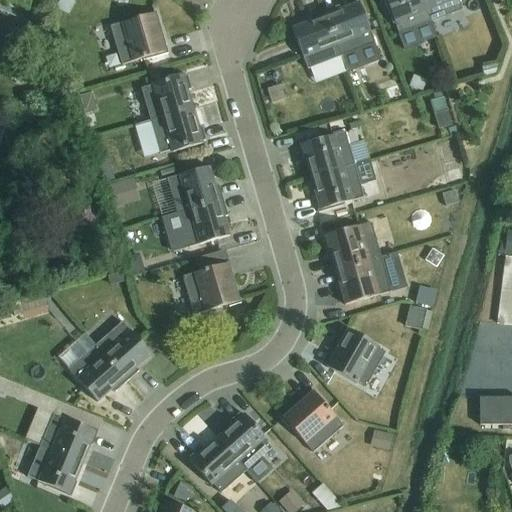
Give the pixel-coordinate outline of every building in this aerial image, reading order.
[(2,0),(28,10),(32,0),(2,0)] [(66,16),(74,1),(71,0),(60,0),(56,10),(66,16)] [(382,0),(397,37),(431,24),(421,0),(382,0)] [(421,0),(431,24),(462,12),(458,1),(460,0),(459,0),(421,0)] [(341,58),(374,45),(359,4),(340,12),(338,8),(324,14),(341,58)] [(168,55),(156,13),(144,17),(144,19),(110,28),(122,69),(168,55)] [(307,71),(341,58),(324,14),(309,19),(310,23),(291,30),(307,71)] [(150,123),(192,111),(187,92),(191,91),(187,77),(183,79),(182,76),(151,86),(152,88),(141,91),(150,123)] [(408,89),(422,94),(427,82),(413,77),(408,89)] [(387,92),(391,103),(405,98),(400,87),(387,92)] [(284,101),(280,88),(268,92),(272,105),(284,101)] [(439,131),(453,127),(442,93),(433,96),(435,102),(430,103),(439,131)] [(97,113),(92,94),(80,98),(85,116),(97,113)] [(31,126),(39,109),(25,103),(17,120),(31,126)] [(160,156),(171,153),(171,154),(202,145),(202,143),(206,142),(202,129),(198,130),(192,111),(150,123),(150,124),(160,156)] [(150,124),(135,128),(144,160),(160,156),(150,124)] [(310,179),(354,166),(369,162),(364,144),(349,148),(345,134),(334,138),(333,136),(298,146),(303,161),(305,161),(310,179)] [(105,156),(93,160),(100,184),(113,180),(105,156)] [(327,212),(327,211),(344,206),(345,207),(353,205),(353,203),(363,200),(354,166),(310,179),(316,199),(314,199),(318,215),(327,212)] [(177,216),(223,202),(218,187),(215,188),(209,169),(167,181),(177,216)] [(449,185),(462,182),(459,169),(446,173),(449,185)] [(371,195),(382,191),(374,173),(364,177),(371,195)] [(109,203),(125,199),(121,185),(106,190),(109,203)] [(445,210),(459,206),(455,192),(440,196),(445,210)] [(223,202),(177,216),(187,250),(229,238),(224,219),(227,218),(223,202)] [(335,274),(381,261),(371,225),(325,238),(335,274)] [(225,252),(196,260),(199,272),(228,263),(225,252)] [(381,261),(335,274),(345,307),(406,290),(397,256),(381,261)] [(128,274),(142,270),(138,257),(124,261),(128,274)] [(511,328),(511,259),(505,259),(496,327),(511,328)] [(199,272),(182,277),(194,317),(228,307),(229,309),(241,305),(228,263),(199,272)] [(431,310),(436,293),(419,288),(415,306),(431,310)] [(4,311),(0,311),(0,321),(46,308),(44,300),(4,313),(4,311)] [(409,309),(404,329),(426,335),(432,315),(409,309)] [(95,348),(127,383),(139,373),(136,370),(151,357),(122,324),(95,348)] [(357,385),(366,389),(385,354),(377,349),(378,348),(348,331),(332,359),(339,362),(332,373),(356,387),(357,385)] [(84,336),(58,359),(68,371),(95,348),(84,336)] [(115,394),(127,383),(95,348),(68,371),(97,404),(112,391),(115,394)] [(301,441),(313,455),(343,428),(328,412),(330,410),(312,391),(280,420),(288,429),(289,428),(301,441)] [(511,400),(479,400),(480,426),(511,426),(511,400)] [(232,427),(217,440),(247,474),(257,485),(272,472),(262,459),(272,451),(264,442),(265,440),(244,416),(242,418),(240,415),(229,424),(232,427)] [(65,419),(64,421),(53,416),(40,448),(82,465),(90,447),(92,448),(98,433),(65,419)] [(369,449),(388,453),(392,437),(374,432),(369,449)] [(213,486),(220,495),(247,474),(217,440),(202,453),(200,450),(189,459),(192,462),(190,464),(212,487),(213,486)] [(301,441),(291,450),(310,471),(320,463),(313,455),(301,441)] [(458,443),(448,449),(457,460),(467,456),(475,453),(471,441),(458,443)] [(75,484),(82,465),(40,448),(27,479),(38,483),(37,485),(70,499),(77,484),(75,484)] [(186,504),(193,490),(179,484),(173,499),(186,504)] [(322,487),(312,495),(326,511),(328,511),(342,508),(322,487)] [(0,504),(3,508),(14,501),(7,490),(0,494),(0,504)] [(291,492),(278,504),(285,511),(298,511),(304,507),(291,492)] [(242,511),(231,500),(222,509),(224,511),(242,511)] [(160,511),(187,511),(165,503),(160,511)]
